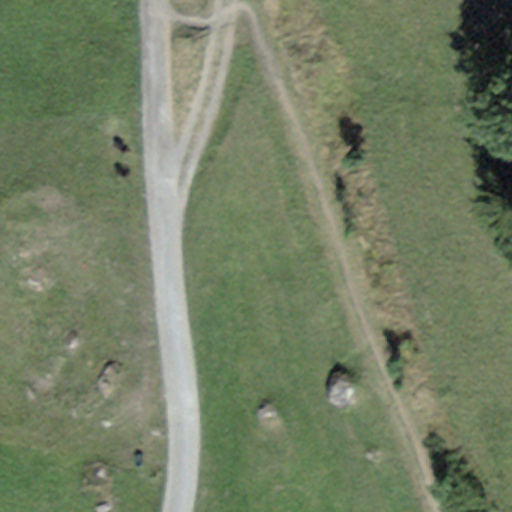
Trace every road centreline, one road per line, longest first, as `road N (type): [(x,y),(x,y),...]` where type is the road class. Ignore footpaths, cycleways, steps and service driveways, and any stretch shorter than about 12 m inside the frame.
road 1 (track): [(169,205),(183,455),(176,511)]
road 2 (track): [(159,0),(157,163),(169,205)]
road 3 (track): [(228,15),(220,81),(169,205)]
